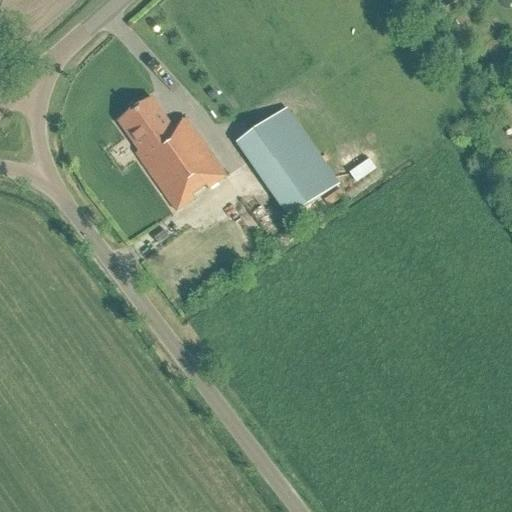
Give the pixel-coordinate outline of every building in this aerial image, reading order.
[(448,18),(469,5),(466,0),(449,0),(440,6),(448,18)] [(148,39),(165,23),(156,14),(139,30),(148,39)] [(489,50),(476,55),(482,70),(494,65),(489,50)] [(227,178),(186,120),(173,129),(152,100),(119,124),(139,153),(135,155),(176,214),(227,178)] [(240,148),(292,222),(341,187),(289,114),(240,148)] [(73,164),(82,172),(95,159),(85,150),(73,164)]
